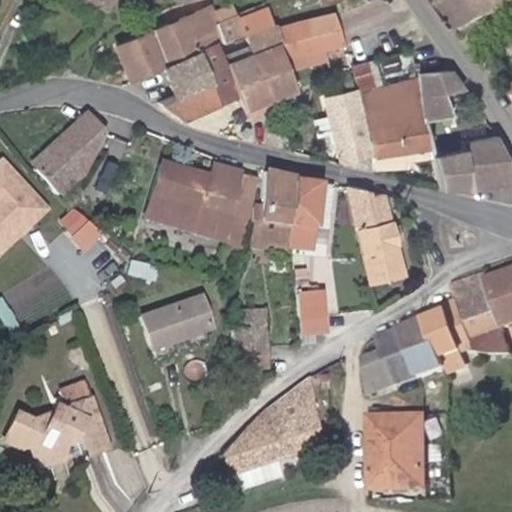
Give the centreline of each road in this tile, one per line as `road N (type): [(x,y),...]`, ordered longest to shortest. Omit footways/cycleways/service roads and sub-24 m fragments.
road 1 (residential): [(0,100),(37,92),(98,96),(192,139),(511,221)]
road 2 (residential): [(155,511),(192,463),(306,363),(511,242)]
road 3 (track): [(355,333),(357,511)]
road 4 (residential): [(415,0),(511,135)]
